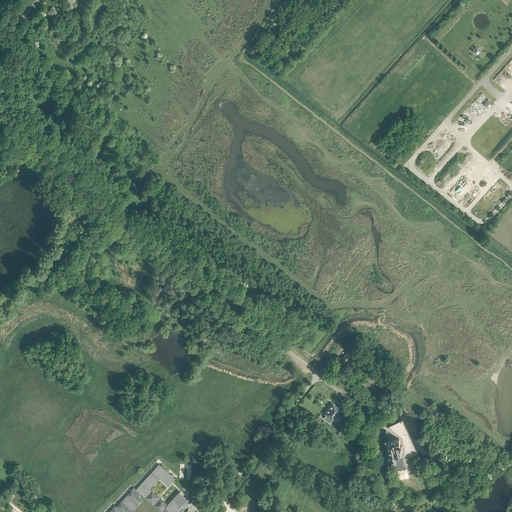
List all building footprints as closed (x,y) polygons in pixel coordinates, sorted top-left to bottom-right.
[(350,349),(339,362),(345,366),(352,357),(353,358),(356,354),(352,351),(350,349)] [(371,374),(367,380),(371,383),(375,378),(371,374)] [(323,418),(330,423),(340,410),(333,404),(324,414),(326,415),(323,418)] [(390,456),(387,457),(389,462),(391,461),(392,465),(396,465),(397,470),(404,469),(402,459),(401,456),(404,456),(402,446),(401,446),(399,439),(393,441),(388,442),(389,446),(388,446),(390,456)] [(168,487),(175,479),(158,464),(136,489),(134,487),(116,507),(115,506),(109,511),(132,511),(143,501),(138,496),(140,494),(160,511),(163,509),(166,511),(191,511),(188,509),(182,504),(184,502),(186,503),(189,500),(187,499),(186,499),(178,492),(167,504),(150,489),(158,481),(157,480),(159,479),(168,487)]
